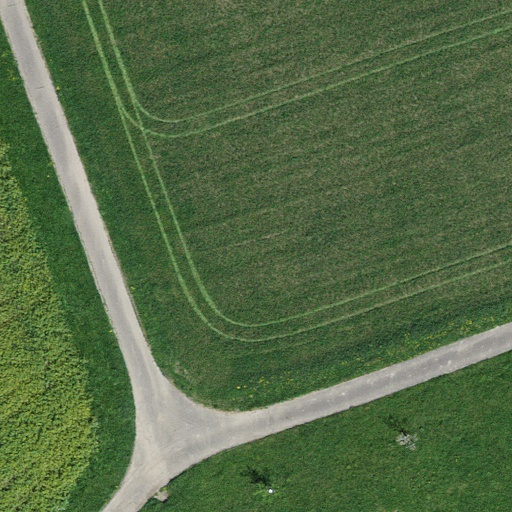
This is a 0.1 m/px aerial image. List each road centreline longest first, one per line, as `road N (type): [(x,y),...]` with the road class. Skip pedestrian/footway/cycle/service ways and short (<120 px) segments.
road 1 (track): [(158,441),(8,0)]
road 2 (track): [(511,316),(158,441)]
